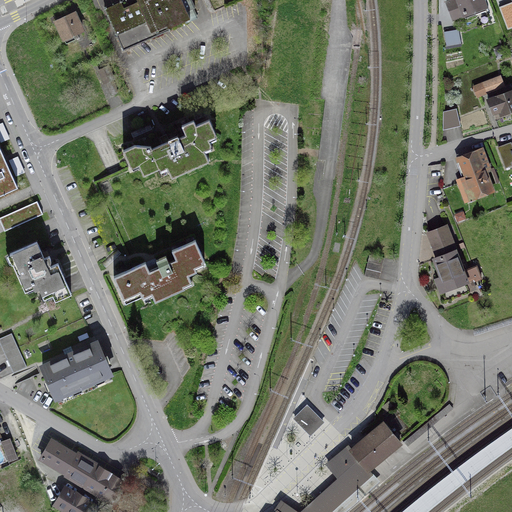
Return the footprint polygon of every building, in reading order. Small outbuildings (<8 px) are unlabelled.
[(192,3),(195,1),(194,0),(121,0),(103,8),(122,51),(169,31),(168,29),(189,19),(189,18),(191,13),(189,10),(194,8),(192,3)] [(453,0),(446,3),(452,20),(463,15),(464,19),(475,15),(479,26),(490,22),(486,12),(487,11),(485,6),(484,7),(481,0),(453,0)] [(82,31),(74,14),(62,19),(60,16),(56,19),(57,21),(55,23),(63,40),(63,39),(65,44),(74,40),(72,35),(82,31)] [(111,95),(117,92),(106,67),(99,70),(104,84),(106,83),(111,95)] [(473,87),(477,96),(502,87),(498,78),(473,87)] [(511,90),(511,91),(487,100),(491,111),(498,109),(500,116),(511,111),(511,90)] [(443,113),(443,129),(459,126),(455,110),(443,113)] [(170,151),(169,149),(162,148),(152,153),(150,147),(134,146),(123,151),(129,166),(137,162),(143,175),(165,165),(171,177),(207,161),(202,149),(210,145),(206,137),(214,134),(208,120),(195,126),(192,121),(181,126),(186,137),(182,143),(183,144),(170,151)] [(511,150),(509,144),(497,148),(504,168),(511,165),(508,159),(511,157),(511,150)] [(0,195),(18,188),(6,160),(0,147),(0,195)] [(488,170),(481,151),(458,159),(465,180),(461,182),(461,184),(463,189),(468,188),(472,198),(491,191),(483,172),(488,170)] [(0,221),(5,232),(43,215),(37,201),(0,218),(0,221)] [(445,227),(443,228),(427,234),(437,258),(434,259),(441,278),(436,280),(440,292),(441,292),(445,302),(469,293),(465,282),(474,279),(474,281),(480,279),(476,267),(466,271),(468,276),(464,277),(454,252),(455,252),(445,227)] [(144,263),(113,277),(125,303),(150,292),(154,302),(183,288),(182,284),(190,281),(187,275),(196,271),(193,266),(203,261),(194,241),(171,251),(177,263),(150,275),(144,263)] [(70,294),(63,278),(57,263),(47,268),(46,266),(49,264),(50,261),(50,259),(48,256),(43,258),(36,242),(9,254),(13,262),(11,263),(23,288),(31,284),(34,290),(38,288),(41,295),(50,291),(54,301),(70,294)] [(378,280),(383,258),(369,255),(363,276),(378,280)] [(0,346),(12,373),(26,367),(11,334),(0,338),(0,346)] [(55,398),(109,374),(96,343),(41,367),(55,398)] [(316,428),(322,422),(306,406),(294,419),(309,435),(316,428)] [(366,469),(399,442),(384,423),(370,434),(365,439),(364,438),(358,443),(359,443),(350,450),(341,458),(348,468),(345,471),(349,476),(363,465),(366,469)] [(17,458),(10,440),(0,444),(7,462),(17,458)] [(86,486),(96,468),(51,441),(40,458),(86,486)] [(276,509),(277,508),(280,510),(282,511),(330,511),(372,475),(366,469),(363,465),(349,476),(345,471),(348,468),(341,458),(350,450),(346,446),(325,463),(337,477),(300,511),(281,498),(275,508),(276,509)] [(425,511),(438,501),(477,471),(468,459),(441,479),(420,496),(400,511),(425,511)] [(120,482),(96,468),(86,486),(109,500),(120,482)] [(64,489),(56,504),(69,511),(91,511),(94,507),(64,489)]
